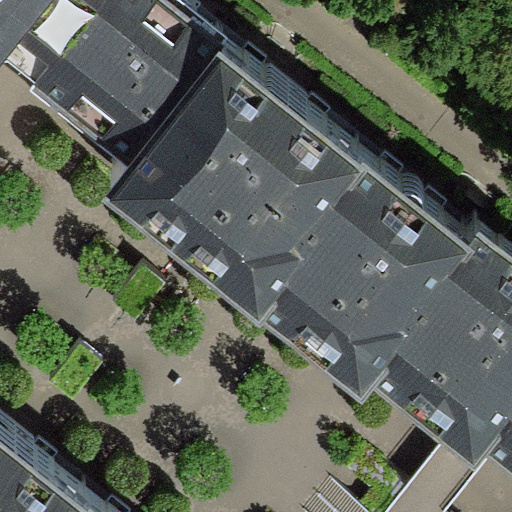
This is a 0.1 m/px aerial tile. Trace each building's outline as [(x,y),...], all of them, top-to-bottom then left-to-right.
[(0,0),(0,33),(5,29),(38,57),(42,52),(83,0),(0,0)] [(221,23),(192,0),(83,0),(42,52),(138,129),(221,23)] [(348,124),(221,23),(138,129),(111,162),(240,261),(348,124)] [(469,218),(348,124),(240,261),(358,357),(368,345),(469,218)] [(511,236),(476,208),(469,218),(368,345),(457,418),(475,432),(484,421),(511,385),(511,236)] [(511,385),(484,421),(504,436),(511,442),(511,385)] [(0,511),(58,511),(87,476),(0,406),(0,511)] [(457,418),(412,480),(447,508),(504,436),(484,421),(475,432),(457,418)] [(132,511),(87,476),(58,511),(132,511)] [(452,511),(447,508),(412,480),(386,511),(452,511)]
